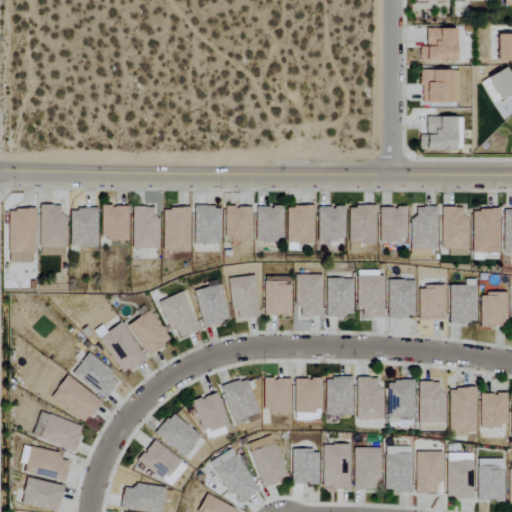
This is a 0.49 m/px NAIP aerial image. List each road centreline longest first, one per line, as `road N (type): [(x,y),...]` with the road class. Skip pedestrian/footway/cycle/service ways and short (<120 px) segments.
road 1 (tertiary): [(511,174),(0,173)]
road 2 (residential): [(511,363),(397,347),(268,346),(219,354),(152,390),(124,420),(103,456),(90,511)]
road 3 (residential): [(391,174),(392,0)]
